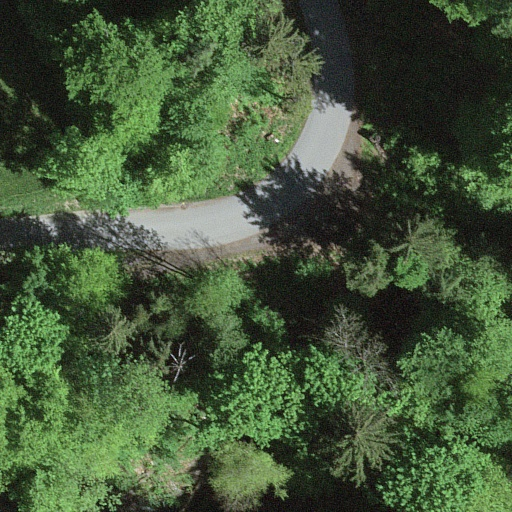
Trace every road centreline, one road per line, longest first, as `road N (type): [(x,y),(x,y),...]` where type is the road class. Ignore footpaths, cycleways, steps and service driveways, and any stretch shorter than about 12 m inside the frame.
road 1 (unclassified): [(322,0),(342,69),(334,121),(305,171),(263,208),(192,228),(0,233)]
road 2 (track): [(192,228),(130,267),(0,290)]
